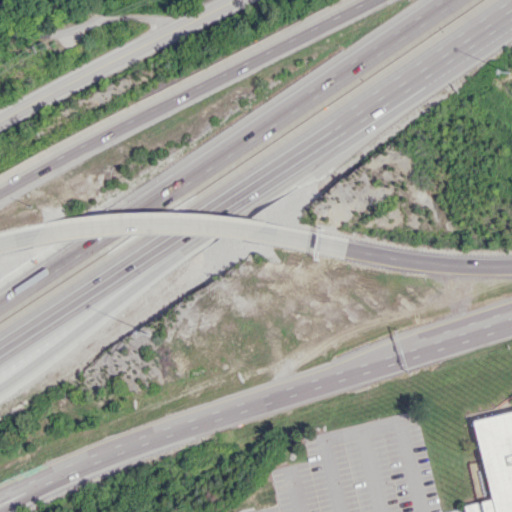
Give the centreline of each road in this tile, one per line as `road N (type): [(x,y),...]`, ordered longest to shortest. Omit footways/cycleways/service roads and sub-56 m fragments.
road 1 (motorway): [(0,390),(245,227),(463,41)]
road 2 (motorway): [(0,348),(463,41)]
road 3 (motorway): [(447,0),(0,298)]
road 4 (motorway): [(41,480),(511,317)]
road 5 (motorway): [(369,0),(0,189)]
road 6 (motorway): [(294,238),(138,223),(0,242)]
road 7 (residential): [(0,116),(227,0)]
road 8 (motorway): [(511,265),(449,265),(294,238)]
